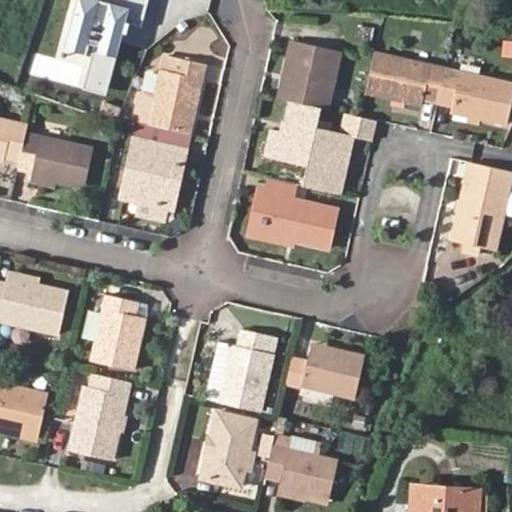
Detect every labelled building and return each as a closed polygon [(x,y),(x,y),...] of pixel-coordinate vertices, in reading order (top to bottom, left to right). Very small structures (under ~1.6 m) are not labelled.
[(110,63),(136,5),(137,0),(94,0),(72,48),(110,63)] [(293,43),(279,100),(292,103),(319,109),(324,110),(337,53),(293,43)] [(421,97),(436,100),(444,66),(374,51),(365,93),(419,104),(421,97)] [(147,126),(187,136),(202,65),(172,59),(162,57),(159,72),(152,105),(147,126)] [(511,81),(444,66),(436,100),(454,104),(452,111),(506,123),(511,98),(511,81)] [(147,126),(152,105),(144,103),(139,124),(147,126)] [(300,185),(338,194),(350,136),(315,128),(319,109),(292,103),(284,134),(272,132),(266,158),(280,162),(304,168),(302,180),(301,182),(300,185)] [(22,133),(24,126),(0,120),(0,160),(16,164),(22,133)] [(16,164),(15,167),(28,170),(27,175),(81,187),(89,148),(35,136),(22,133),(16,164)] [(174,167),(179,168),(183,151),(132,140),(118,200),(135,204),(164,211),(169,212),(174,192),(168,191),(174,167)] [(304,168),(280,162),(277,176),(301,182),(302,180),(304,168)] [(511,173),(471,163),(453,240),(495,250),(511,173)] [(174,192),(179,168),(174,167),(168,191),(174,192)] [(294,184),(270,179),(267,194),(271,195),(262,234),(327,250),(336,211),(290,200),(294,184)] [(254,232),(262,234),(271,195),(267,194),(263,193),(254,232)] [(164,211),(135,204),(131,219),(161,226),(164,211)] [(14,284),(1,281),(0,283),(0,320),(65,334),(73,292),(15,279),(14,284)] [(129,328),(133,312),(135,299),(104,293),(89,359),(132,369),(141,330),(129,328)] [(145,315),(133,312),(129,328),(141,330),(145,315)] [(219,403),(259,412),(277,333),(243,325),(238,345),(233,344),(219,403)] [(203,400),(219,403),(233,344),(217,340),(203,400)] [(308,343),(307,348),(325,352),(325,347),(308,343)] [(298,389),(299,385),(352,396),(361,356),(325,347),(325,352),(307,348),(304,362),(290,359),(284,386),(298,389)] [(111,459),(129,382),(90,373),(87,385),(83,384),(67,448),(111,459)] [(0,427),(34,436),(44,393),(0,382),(0,427)] [(239,486),(254,420),(213,411),(199,477),(239,486)] [(275,425),(265,423),(263,432),(273,435),(275,425)] [(263,432),(258,452),(268,454),(270,444),(273,435),(263,432)] [(268,454),(264,473),(330,488),(337,459),(270,444),(268,454)] [(330,488),(264,473),(263,478),(329,493),(330,488)] [(419,487),(417,511),(472,511),(474,491),(419,487)]
